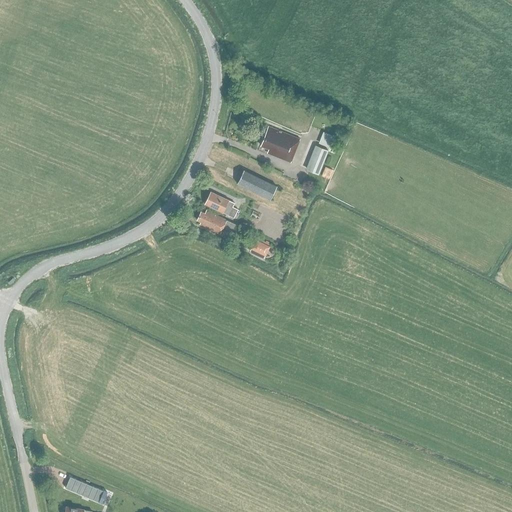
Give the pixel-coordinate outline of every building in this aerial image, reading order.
[(270,155),(289,164),(300,139),(270,126),(261,149),(271,153),(270,155)] [(331,146),(335,134),(323,131),(320,143),(331,146)] [(328,151),(315,146),(305,169),(318,175),(328,151)] [(237,185),(270,201),(277,186),(245,170),(237,185)] [(223,212),(234,217),(238,209),(233,207),(235,203),(211,191),(205,204),(223,213),(223,212)] [(239,228),(206,211),(205,214),(201,212),(197,221),(200,223),(199,225),(220,236),(224,228),(236,234),(239,228)] [(269,243),(258,237),(256,240),(255,240),(250,249),(264,256),(270,245),(269,244),(269,243)] [(71,479),(67,491),(101,503),(105,491),(71,479)]
